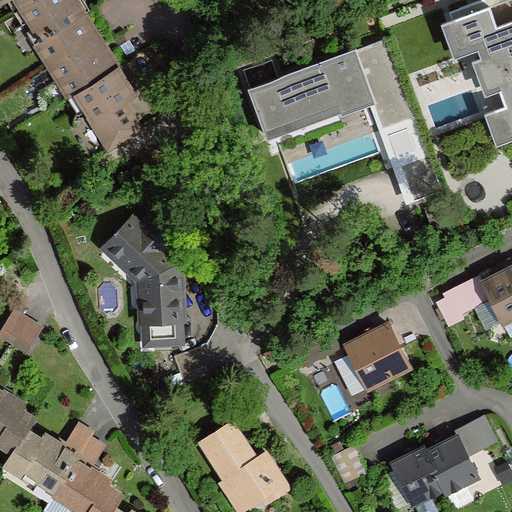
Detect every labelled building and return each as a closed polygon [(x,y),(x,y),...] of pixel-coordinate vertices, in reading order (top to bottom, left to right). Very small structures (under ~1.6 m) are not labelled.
[(98,36),(75,0),(35,0),(24,7),(45,40),(38,44),(52,65),(98,36)] [(484,113),(494,141),(511,134),(511,22),(495,28),(487,7),(439,25),(451,58),(475,50),(478,59),(468,62),(482,99),(496,94),(500,107),(484,113)] [(118,67),(98,36),(52,65),(71,97),(118,67)] [(353,49),(249,89),(269,139),(372,101),(353,49)] [(136,96),(118,67),(71,97),(82,113),(89,109),(96,121),(124,103),(136,96)] [(387,122),(417,110),(405,82),(395,87),(400,101),(381,109),(387,122)] [(140,129),(124,103),(96,121),(111,147),(121,141),(140,129)] [(144,279),(146,320),(180,319),(176,255),(166,246),(178,233),(157,214),(142,230),(132,221),(108,245),(144,279)] [(511,316),(511,267),(484,281),(492,296),(504,321),(511,316)] [(461,311),(492,296),(484,281),(480,273),(444,291),(446,296),(437,300),(450,324),(464,317),(461,311)] [(46,329),(19,312),(4,337),(31,353),(46,329)] [(182,341),(180,319),(146,320),(147,343),(182,341)] [(390,324),(348,345),(369,387),(411,366),(402,347),(390,324)] [(341,346),(331,327),(294,345),(304,365),(341,346)] [(23,404),(0,390),(0,433),(2,435),(0,437),(0,439),(15,449),(27,430),(34,417),(21,409),(23,404)] [(456,428),(459,436),(469,455),(499,440),(485,412),(456,428)] [(233,423),(204,442),(245,506),(263,494),(267,500),(288,486),(269,458),(259,464),(233,423)] [(42,439),(27,430),(15,449),(8,461),(24,472),(27,467),(60,487),(76,460),(78,456),(45,435),(42,439)] [(459,436),(428,451),(445,486),(448,491),(479,475),(469,455),(459,436)] [(359,453),(355,445),(333,455),(345,480),(367,469),(359,453)] [(425,447),(394,462),(413,503),(416,502),(431,494),(445,486),(428,451),(425,447)] [(110,480),(76,460),(60,487),(57,492),(73,502),(89,511),(111,511),(114,507),(122,495),(107,485),(110,480)] [(67,511),(73,502),(57,492),(47,510),(50,511),(67,511)] [(439,511),(440,511),(431,494),(416,502),(421,511),(439,511)]
